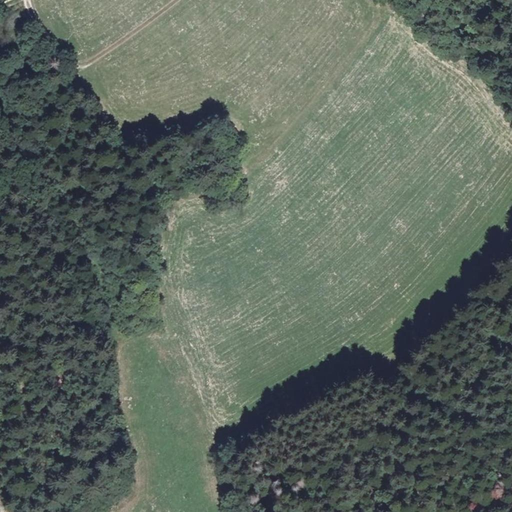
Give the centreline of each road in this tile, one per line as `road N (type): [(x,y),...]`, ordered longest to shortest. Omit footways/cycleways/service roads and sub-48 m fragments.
road 1 (track): [(0,51),(59,72),(82,68),(177,0)]
road 2 (track): [(26,0),(103,113)]
